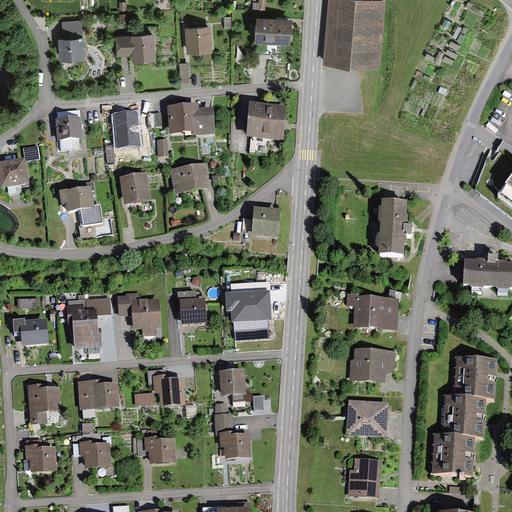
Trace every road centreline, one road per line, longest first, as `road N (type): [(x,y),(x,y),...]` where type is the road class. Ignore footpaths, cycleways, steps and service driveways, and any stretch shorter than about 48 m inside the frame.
road 1 (residential): [(403,511),(418,309),(445,188)]
road 2 (residential): [(0,249),(45,256),(130,249),(211,227),(283,181),(305,180)]
road 3 (residential): [(7,377),(295,354)]
road 4 (residential): [(11,506),(285,490)]
road 5 (residential): [(41,107),(312,84)]
road 6 (secondary): [(305,180),(295,354)]
road 7 (residential): [(445,188),(511,45)]
road 8 (secondary): [(295,354),(285,490)]
road 9 (residential): [(7,377),(11,506)]
